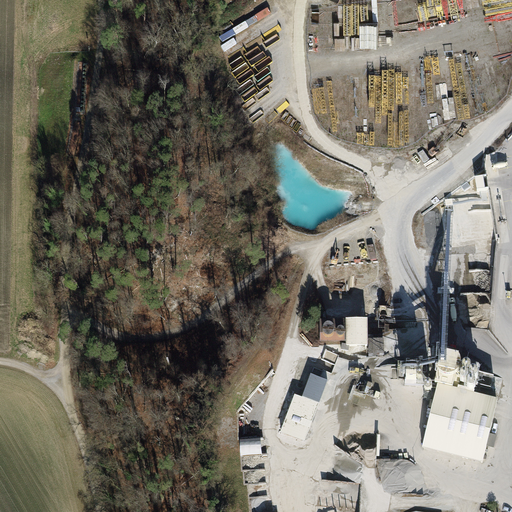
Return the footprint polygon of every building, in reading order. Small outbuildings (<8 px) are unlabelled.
[(87,62),(75,62),(72,114),(65,155),(76,157),(83,117),(87,62)] [(367,322),(320,322),(321,341),(347,341),(347,345),(347,346),(350,346),(368,346),(367,322)] [(370,340),(371,355),(384,355),(383,340),(370,340)] [(442,359),(435,385),(439,385),(453,389),(459,368),(460,363),(442,359)] [(459,389),(475,393),(480,370),(478,366),(468,364),(465,366),(464,369),(459,389)] [(429,384),(430,368),(423,368),(423,365),(407,365),(407,379),(406,379),(406,384),(422,385),(422,384),(429,384)] [(459,389),(464,369),(459,368),(453,389),(439,385),(438,388),(474,396),(475,393),(459,389)] [(296,396),(285,425),(307,433),(327,381),(311,375),(302,398),(296,396)] [(438,388),(423,448),(463,457),(463,458),(483,463),(488,443),(494,445),(497,437),(490,435),(495,415),(495,414),(498,402),(474,396),(438,388)] [(263,457),(262,441),(241,443),(242,458),(263,457)]
